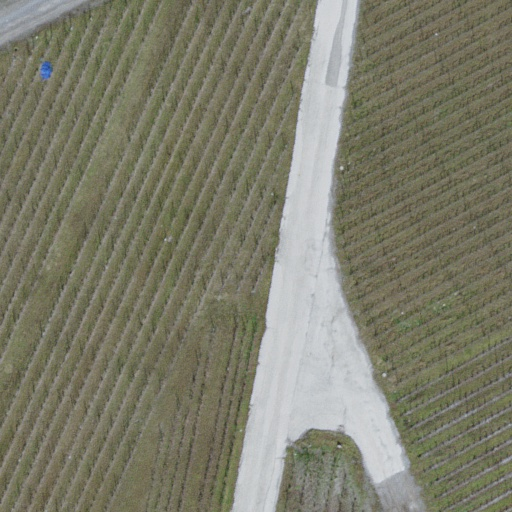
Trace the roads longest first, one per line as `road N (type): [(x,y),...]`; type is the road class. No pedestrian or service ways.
road 1 (residential): [(339,0),(237,511)]
road 2 (track): [(285,271),(381,511)]
